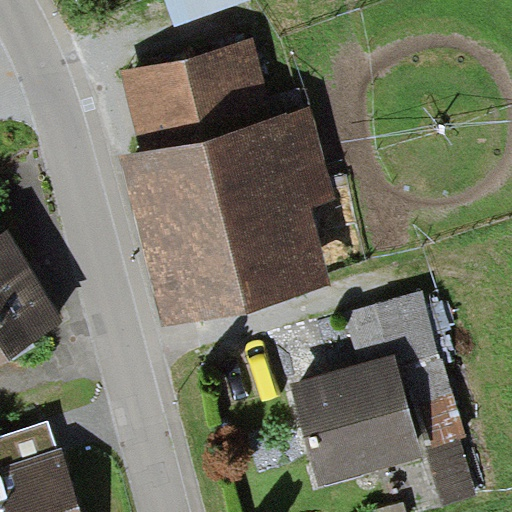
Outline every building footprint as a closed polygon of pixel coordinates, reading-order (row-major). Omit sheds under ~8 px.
[(177,0),(180,15),(254,0),(177,0)] [(148,150),(283,114),(262,35),(127,71),(148,150)] [(175,322),(341,277),(321,205),(345,198),(319,104),(283,114),(148,150),(129,156),(175,322)] [(0,352),(65,312),(0,208),(0,352)] [(483,479),(421,282),(341,307),(358,359),(396,349),(423,445),(440,493),(483,479)] [(320,473),(423,445),(396,349),(358,359),(318,370),(293,377),(320,473)] [(0,511),(80,511),(49,417),(0,433),(0,511)]
